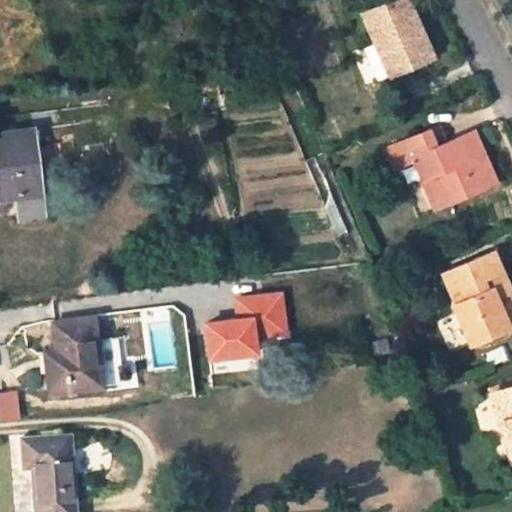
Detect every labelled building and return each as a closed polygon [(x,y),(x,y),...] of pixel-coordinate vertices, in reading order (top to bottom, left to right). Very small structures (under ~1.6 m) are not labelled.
[(406,0),(396,0),(363,15),(375,43),(390,75),(390,76),(432,57),(406,0)] [(363,48),(377,81),(390,75),(375,43),(363,48)] [(198,96),(219,93),(218,81),(195,83),(198,96)] [(444,144),(437,128),(430,131),(436,147),(444,144)] [(32,129),(0,133),(0,199),(16,197),(40,194),(40,189),(64,186),(59,141),(34,144),(32,129)] [(415,161),(429,194),(437,190),(443,204),(495,182),(481,151),(471,155),(463,136),(444,144),(436,147),(430,131),(386,149),(394,168),(410,160),(412,163),(415,161)] [(463,136),(471,155),(481,151),(472,132),(463,136)] [(429,194),(435,207),(443,204),(437,190),(429,194)] [(16,197),(19,218),(43,214),(40,194),(16,197)] [(442,274),(456,305),(453,307),(470,345),(509,328),(497,301),(507,296),(511,295),(492,252),(442,274)] [(205,357),(258,356),(258,335),(286,334),(284,290),(232,292),(233,316),(203,317),(205,357)] [(509,328),(511,327),(511,306),(507,296),(497,301),(509,328)] [(93,318),(53,324),(57,352),(59,370),(48,371),(51,394),(102,387),(93,318)] [(57,352),(46,353),(48,371),(59,370),(57,352)] [(511,389),(491,396),(510,461),(511,460),(511,389)] [(0,390),(0,420),(19,419),(17,390),(0,390)] [(74,511),(69,438),(24,441),(26,467),(34,467),(36,511),(74,511)]
